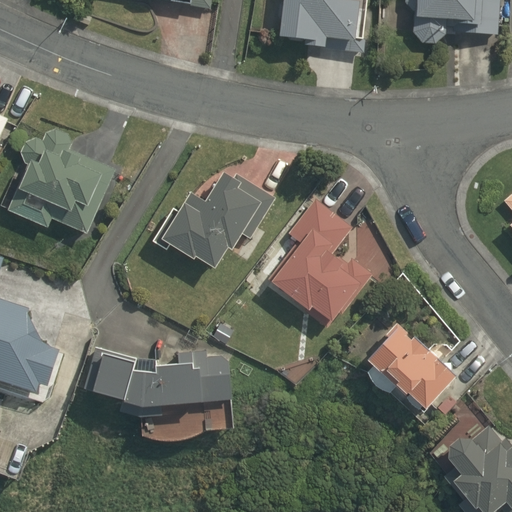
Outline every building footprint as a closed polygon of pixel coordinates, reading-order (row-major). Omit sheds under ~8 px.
[(192,6),(212,9),(213,0),(172,0),(173,2),(192,5),(192,6)] [(283,0),(280,36),(308,38),(307,48),(362,53),(367,0),(283,0)] [(498,35),(500,0),(405,0),(405,3),(412,11),(415,11),(413,32),(422,42),(435,44),(446,35),(446,30),(498,35)] [(0,140),(10,119),(0,114),(0,140)] [(53,219),(88,234),(117,169),(71,149),(74,143),(70,134),(57,128),(48,132),(44,140),(37,137),(27,142),(22,152),(27,163),(29,164),(10,210),(50,227),(53,219)] [(198,257),(217,269),(230,247),(234,250),(244,233),(252,238),(277,198),(238,173),(235,178),(225,172),(207,201),(192,192),(180,211),(175,207),(154,241),(168,250),(172,244),(196,259),(198,257)] [(270,279),(330,326),(340,313),(343,314),(374,274),(353,257),(349,263),(340,256),(338,258),(333,254),(354,227),(317,198),(290,233),(299,241),(270,279)] [(294,227),(303,215),(298,211),(289,223),(294,227)] [(0,379),(36,391),(39,382),(46,385),(58,348),(43,343),(27,313),(30,307),(0,297),(0,273),(5,258),(0,256),(0,379)] [(367,360),(405,395),(408,392),(425,408),(429,404),(443,417),(456,403),(443,390),(456,376),(414,337),(411,340),(405,335),(406,334),(395,324),(384,336),(387,338),(367,360)] [(208,402),(232,399),(228,362),(221,355),(209,356),(208,351),(201,352),(194,352),(179,353),(181,365),(158,366),(157,361),(143,360),(137,359),(97,348),(86,389),(96,392),(95,390),(127,400),(125,403),(122,414),(143,419),(163,419),(161,408),(204,404),(208,402)] [(505,511),(511,511),(511,445),(511,447),(505,440),(501,443),(487,425),(470,440),(458,438),(449,446),(447,457),(454,466),(443,475),(465,501),(459,506),(464,511),(499,511),(503,509),(505,511)]
